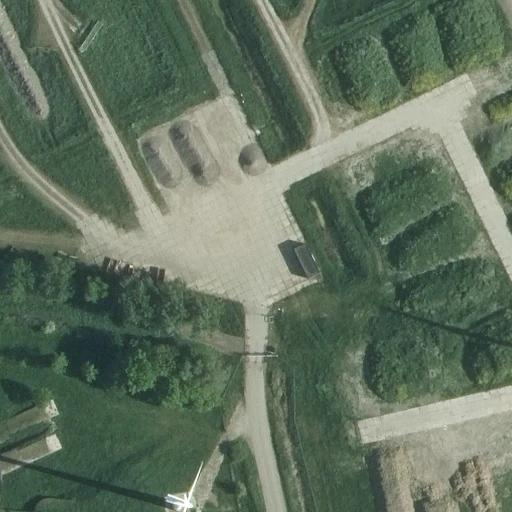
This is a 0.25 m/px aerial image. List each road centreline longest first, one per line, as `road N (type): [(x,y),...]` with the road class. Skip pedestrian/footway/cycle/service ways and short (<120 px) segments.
road 1 (track): [(40,0),(163,255)]
road 2 (track): [(185,91),(0,180)]
road 3 (track): [(261,0),(336,150)]
road 4 (unclassified): [(277,511),(257,364)]
road 5 (track): [(106,237),(21,170),(0,140)]
